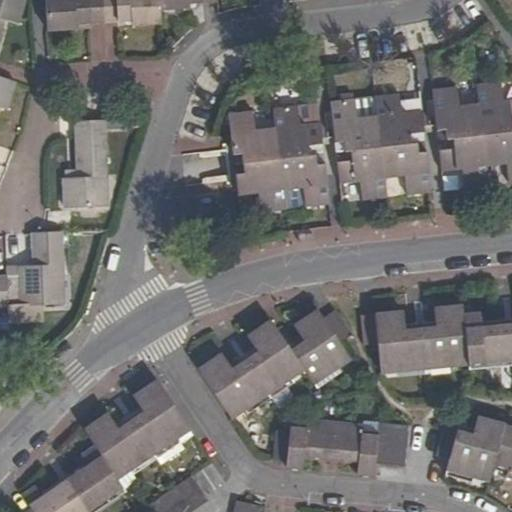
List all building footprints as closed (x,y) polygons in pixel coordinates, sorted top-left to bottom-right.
[(0,0),(0,46),(7,22),(19,25),(27,0),(0,0)] [(102,0),(45,0),(48,30),(77,28),(78,23),(104,22),(102,0)] [(159,0),(102,0),(104,22),(132,20),(132,24),(161,23),(160,10),(159,0)] [(159,0),(160,10),(192,8),(192,3),(217,1),(217,0),(159,0)] [(0,108),(7,110),(16,82),(0,76),(0,108)] [(507,165),(509,183),(511,182),(511,98),(504,100),(502,80),(478,84),(480,103),(461,106),(458,87),(433,89),(436,131),(446,129),(446,139),(453,139),(455,149),(440,151),(441,172),(463,170),(464,188),(489,185),(488,166),(507,165)] [(408,195),(432,192),(427,152),(419,152),(418,144),(411,144),(410,134),(424,131),(422,110),(402,112),(400,93),(377,96),(378,115),(359,117),(356,97),(331,101),(335,141),(345,140),(345,151),(352,150),(353,161),(338,162),(341,183),(361,181),(362,200),(388,197),(386,179),(406,176),(408,195)] [(305,207),(330,203),(326,164),(318,164),(317,155),(312,155),(311,145),(323,143),(321,121),(301,123),(299,105),(274,107),(277,127),(257,129),(254,110),(229,113),(233,154),(243,153),(245,175),(236,175),(238,196),(259,193),(260,212),(287,209),(284,190),(304,189),(305,207)] [(109,205),(105,121),(76,122),(76,137),(77,177),(64,178),(64,207),(109,205)] [(66,304),(63,231),(46,232),(32,232),(33,274),(6,275),(7,306),(66,304)] [(380,343),(382,373),(511,359),(511,323),(482,326),(481,314),(464,315),(463,306),(435,308),(436,328),(406,330),(405,311),(363,315),(365,344),(380,343)] [(223,354),(198,371),(231,419),(305,368),(315,383),(351,358),(341,343),(353,334),(336,311),(325,319),(319,311),(296,326),(307,342),(293,351),(272,321),(249,337),(258,352),(233,370),(223,354)] [(190,431),(157,381),(134,397),(144,412),(120,429),(109,414),(85,430),(98,448),(82,458),(88,468),(47,497),(39,487),(24,497),(32,508),(27,511),(86,511),(124,487),(119,478),(190,431)] [(511,427),(477,418),(473,435),(444,427),(435,455),(451,459),(448,469),(491,481),(495,465),(509,469),(507,476),(511,476),(511,427)] [(287,461),(286,466),(304,468),(306,457),(360,463),(358,473),(375,475),(376,463),(405,466),(410,426),(380,423),(379,435),(363,435),(364,428),(308,422),(309,428),(291,426),(290,432),(275,430),(272,461),(287,461)] [(191,511),(209,501),(192,476),(148,506),(151,511),(191,511)] [(263,511),(265,506),(237,502),(235,511),(263,511)]
